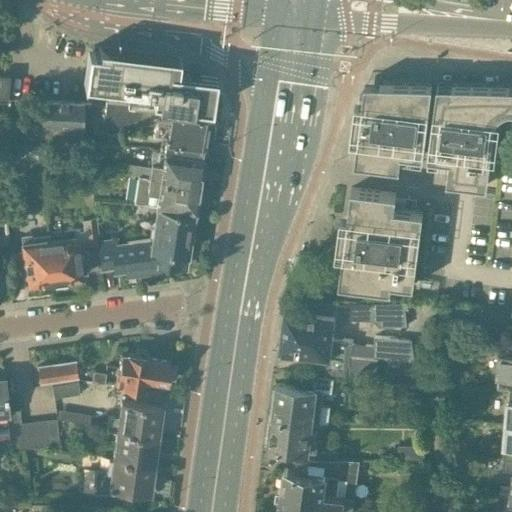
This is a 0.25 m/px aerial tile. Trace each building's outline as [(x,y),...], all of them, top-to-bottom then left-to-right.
[(151,105),(153,105),(179,107),(179,111),(207,115),(207,108),(210,109),(215,75),(176,70),(178,56),(98,46),(97,46),(92,45),(92,48),(88,49),(83,83),(86,84),(86,89),(93,90),(93,92),(152,101),(151,105)] [(12,74),(0,72),(0,98),(8,99),(10,75),(12,76),(12,74)] [(364,93),(355,160),(400,166),(402,152),(424,155),(433,82),(383,81),(383,83),(378,83),(374,83),(370,86),(367,90),(365,94),(364,93)] [(510,109),(511,108),(511,84),(438,82),(428,155),(449,158),(447,179),(487,185),(495,124),(496,121),(497,119),(498,117),(499,115),(500,114),(502,112),(504,111),(506,110),(508,109),(510,109)] [(179,111),(179,107),(153,105),(151,105),(129,104),(130,101),(105,100),(105,114),(103,114),(102,124),(135,126),(136,119),(154,121),(155,116),(167,118),(168,109),(179,111)] [(90,111),(91,103),(42,101),(40,141),(80,143),(82,111),(90,111)] [(206,123),(208,115),(207,115),(179,111),(168,109),(167,118),(155,116),(154,121),(152,131),(165,133),(163,148),(153,147),(150,166),(125,162),(123,172),(137,174),(197,183),(199,171),(203,166),(203,161),(201,157),(201,154),(200,154),(202,144),(203,144),(204,137),(207,137),(212,131),(209,123),(206,123)] [(156,204),(193,209),(197,205),(197,200),(195,195),(197,183),(137,174),(133,201),(156,204)] [(351,186),(344,244),(339,281),(392,288),(393,281),(414,284),(423,210),(395,206),(397,192),(351,186)] [(23,204),(23,193),(14,194),(14,204),(23,204)] [(116,217),(119,204),(105,202),(103,215),(116,217)] [(193,209),(156,204),(153,238),(150,238),(145,236),(130,238),(128,241),(117,243),(116,238),(99,240),(96,215),(82,217),(83,228),(64,230),(65,235),(50,237),(55,278),(56,284),(69,282),(68,277),(82,275),(82,273),(87,273),(84,244),(99,242),(102,268),(115,266),(115,270),(125,268),(128,273),(158,269),(159,261),(184,265),(188,244),(190,244),(191,243),(192,241),(193,239),(193,237),(194,235),(193,233),(193,231),(192,229),(190,228),(193,209)] [(468,262),(485,262),(487,206),(470,205),(468,262)] [(0,240),(9,239),(7,216),(0,216),(0,240)] [(41,286),(56,284),(55,278),(50,237),(49,232),(20,235),(22,249),(16,250),(18,268),(24,268),(26,282),(40,280),(41,286)] [(302,308),(313,310),(335,312),(335,319),(374,319),(374,302),(340,300),(339,301),(312,298),(312,297),(311,297),(310,306),(303,306),(302,308)] [(374,301),(374,302),(374,319),(374,325),(393,326),(406,324),(404,301),(393,301),(374,301)] [(335,312),(313,310),(302,308),(285,306),(280,350),(317,355),(317,359),(315,373),(346,377),(347,363),(343,363),(347,333),(339,332),(340,326),(334,326),(335,319),(335,312)] [(375,335),(375,356),(414,359),(412,340),(405,337),(375,335)] [(498,387),(510,388),(511,387),(511,345),(505,345),(505,351),(501,351),(498,387)] [(121,352),(116,384),(144,388),(146,377),(168,380),(168,377),(174,378),(176,364),(170,363),(170,359),(121,352)] [(38,365),(39,381),(78,376),(76,360),(38,365)] [(106,371),(93,369),(91,380),(104,382),(106,371)] [(315,373),(313,386),(276,381),(272,413),(320,419),(328,420),(330,404),(336,404),(338,389),(344,390),(346,377),(315,373)] [(20,408),(8,409),(5,376),(0,376),(0,431),(9,431),(11,449),(24,447),(21,421),(20,408)] [(78,380),(52,384),(54,397),(80,393),(78,380)] [(413,399),(415,385),(391,383),(390,397),(413,399)] [(107,427),(118,428),(158,434),(162,405),(122,400),(119,415),(109,414),(107,427)] [(316,451),(320,419),(272,413),(268,445),(316,451)] [(58,417),(45,418),(48,445),(60,444),(58,417)] [(36,446),(48,445),(45,418),(33,420),(36,446)] [(36,446),(33,420),(21,421),(24,447),(36,446)] [(458,420),(446,420),(446,433),(458,432),(458,420)] [(114,457),(154,462),(158,434),(118,428),(114,457)] [(398,443),(398,457),(424,458),(425,444),(398,443)] [(337,458),(337,450),(320,450),(319,458),(337,458)] [(150,492),(154,462),(114,457),(109,456),(107,468),(95,468),(94,492),(131,494),(131,489),(150,492)] [(285,467),(281,499),(336,507),(352,509),(354,496),(347,495),(349,475),(346,475),(348,459),(317,459),(306,457),(305,470),(285,467)] [(511,511),(511,491),(501,491),(499,511),(511,511)] [(432,511),(433,500),(409,498),(408,502),(402,501),(401,511),(432,511)] [(335,511),(336,507),(281,499),(278,511),(335,511)]
